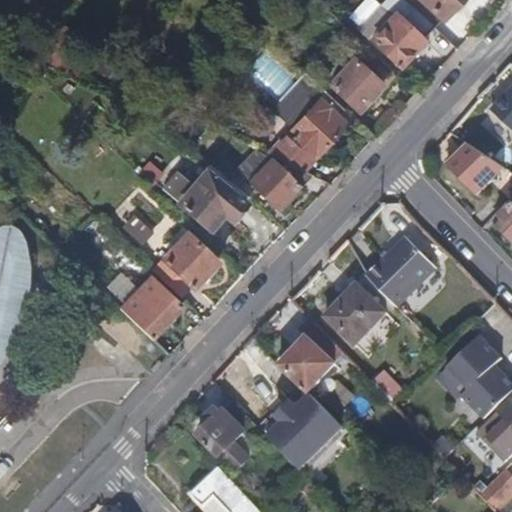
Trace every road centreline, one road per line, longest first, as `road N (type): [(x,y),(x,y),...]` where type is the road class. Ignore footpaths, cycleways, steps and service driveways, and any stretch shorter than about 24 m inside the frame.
road 1 (residential): [(104,466),(389,161)]
road 2 (residential): [(389,161),(511,30)]
road 3 (residential): [(511,286),(389,161)]
